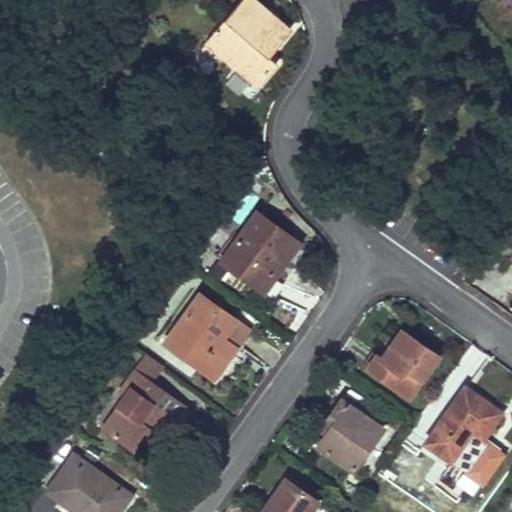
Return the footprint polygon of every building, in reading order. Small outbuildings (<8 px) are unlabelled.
[(254,0),(241,0),(206,41),(258,85),(277,63),(268,55),(289,30),(254,0)] [(256,211),(235,240),(220,260),(264,291),(272,297),(282,283),(274,277),(268,272),(283,253),(289,257),(299,243),(256,211)] [(235,240),(230,237),(216,256),(220,260),(235,240)] [(283,253),(268,272),(274,277),(289,257),(283,253)] [(166,341),(165,342),(214,377),(249,329),(200,293),(175,329),(166,341)] [(159,336),(166,341),(175,329),(168,324),(159,336)] [(402,330),(382,358),(376,353),(366,367),(409,397),(439,355),(402,330)] [(135,370),(119,393),(125,397),(103,428),(135,451),(151,428),(157,433),(169,415),(182,424),(192,410),(135,370)] [(465,386),(425,442),(453,461),(469,439),(466,437),(470,432),(473,434),(481,440),(501,412),(465,386)] [(341,399),(321,428),(327,432),(318,445),(353,469),(382,428),(341,399)] [(403,422),(384,408),(377,417),(397,431),(403,422)] [(73,455),(48,491),(77,511),(117,511),(129,496),(73,455)] [(285,478),(273,495),(277,498),(271,507),(267,504),(261,511),(308,511),(317,501),(285,478)] [(277,498),(273,495),(267,504),(271,507),(277,498)] [(28,511),(16,502),(8,511),(28,511)]
